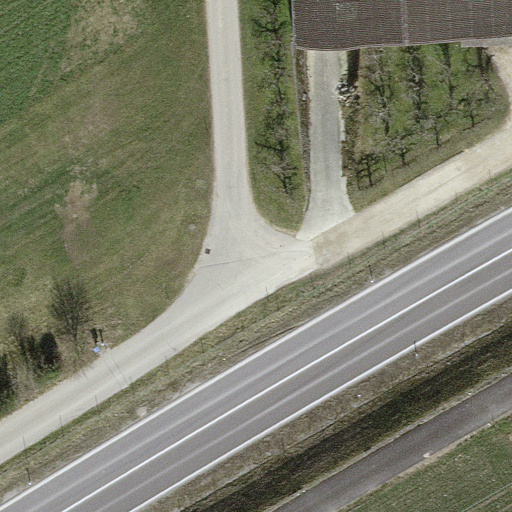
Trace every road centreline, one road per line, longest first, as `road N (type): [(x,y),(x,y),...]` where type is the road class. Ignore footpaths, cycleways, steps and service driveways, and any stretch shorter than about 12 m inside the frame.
road 1 (unclassified): [(223,0),(229,287),(0,437)]
road 2 (primary): [(76,511),(511,247)]
road 3 (unclassified): [(310,511),(511,392)]
